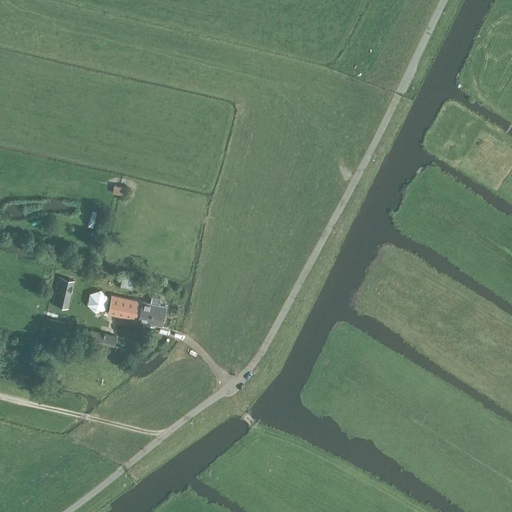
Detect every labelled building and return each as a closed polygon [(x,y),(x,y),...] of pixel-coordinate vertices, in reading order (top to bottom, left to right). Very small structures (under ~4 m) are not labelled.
[(115,183),(113,191),(125,193),(127,185),(115,183)] [(68,307),(74,280),(59,277),(53,304),(68,307)] [(125,283),(137,286),(138,281),(122,277),(121,282),(125,285),(125,283)] [(112,295),(108,313),(138,319),(138,320),(147,321),(147,322),(148,322),(148,321),(152,322),(152,323),(161,324),(165,306),(159,304),(160,298),(152,297),(151,303),(142,301),(112,295)] [(113,348),(114,345),(116,335),(91,329),(91,330),(68,325),(66,335),(90,341),(113,348)]
